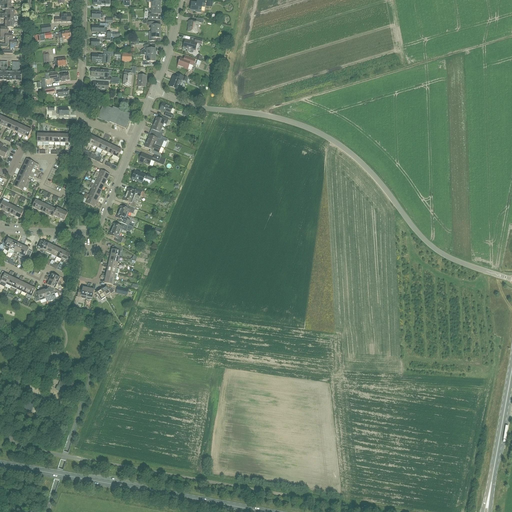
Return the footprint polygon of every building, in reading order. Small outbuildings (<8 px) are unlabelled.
[(151,8),(160,8),(160,2),(154,2),(153,0),(146,0),(146,2),(151,2),(151,8)] [(196,12),(200,13),(201,6),(204,7),(205,0),(201,0),(196,0),(197,3),(191,3),(190,10),(196,11),(196,12)] [(151,8),(148,8),(148,12),(149,12),(149,18),(148,18),(148,20),(159,20),(159,15),(160,15),(160,8),(151,8)] [(188,25),(189,25),(188,31),(197,33),(198,23),(203,24),(204,20),(196,18),(196,22),(189,21),(188,25)] [(151,28),(151,32),(160,32),(160,25),(155,25),(155,22),(148,22),(148,25),(149,25),(149,28),(151,28)] [(100,26),(92,26),(92,32),(106,33),(106,24),(100,24),(100,26)] [(42,33),(51,31),(51,25),(41,26),(42,33)] [(8,34),(8,28),(0,28),(0,38),(0,37),(0,41),(2,41),(3,40),(3,38),(5,38),(5,34),(8,34)] [(62,34),(59,34),(60,38),(62,38),(63,40),(71,39),(71,38),(70,31),(61,32),(62,34)] [(151,32),(149,32),(149,41),(155,41),(155,38),(160,38),(160,32),(151,32)] [(0,44),(0,47),(7,48),(8,46),(8,45),(10,45),(10,41),(13,41),(13,34),(8,34),(5,34),(5,38),(5,44),(0,44)] [(188,51),(190,53),(191,53),(192,53),(193,51),(195,51),(197,44),(201,45),(202,40),(195,38),(190,37),(189,41),(185,39),(183,48),(183,49),(185,50),(185,48),(187,49),(188,51)] [(13,41),(10,41),(10,45),(10,51),(4,51),(4,54),(13,54),(13,51),(15,51),(15,47),(18,47),(18,41),(13,41)] [(146,56),(156,55),(156,50),(155,49),(155,46),(150,45),(144,45),(144,49),(144,50),(141,52),(141,56),(146,56)] [(131,54),(122,53),(122,62),(131,62),(131,54)] [(102,62),(105,62),(105,63),(109,64),(110,56),(104,56),(104,55),(102,55),(100,55),(100,54),(97,54),(97,55),(92,54),(92,62),(97,62),(97,64),(100,64),(100,62),(102,62)] [(156,63),(156,55),(146,56),(146,62),(143,62),(143,66),(149,66),(150,66),(151,64),(156,63)] [(179,61),(177,65),(184,67),(184,68),(187,70),(189,65),(193,66),(195,59),(188,57),(188,56),(185,55),(184,59),(180,58),(179,61)] [(66,64),(66,62),(65,62),(65,58),(54,59),(55,68),(58,68),(58,66),(66,65),(66,64)] [(92,70),(90,70),(90,72),(91,73),(91,76),(106,77),(106,80),(111,81),(119,81),(119,78),(111,78),(111,77),(111,71),(92,69),(92,70)] [(124,73),(122,85),(124,85),(131,86),(132,78),(132,74),(131,74),(131,73),(132,71),(131,71),(125,70),(124,73)] [(57,76),(57,73),(48,74),(49,79),(55,79),(55,80),(55,83),(59,82),(59,81),(61,81),(61,82),(65,81),(69,80),(68,73),(60,74),(60,75),(57,76)] [(169,86),(177,90),(181,80),(186,82),(187,78),(176,74),(175,77),(173,76),(169,86)] [(137,87),(145,88),(146,76),(139,75),(137,87)] [(109,83),(93,82),(93,89),(105,90),(108,90),(109,83)] [(57,90),(58,97),(60,97),(64,97),(64,96),(68,96),(68,89),(57,90)] [(162,103),(159,110),(166,113),(164,116),(171,118),(172,114),(170,113),(172,107),(162,103)] [(109,123),(109,122),(126,129),(132,114),(113,107),(112,108),(103,104),(97,118),(109,123)] [(64,115),(68,115),(68,114),(69,113),(69,112),(68,112),(68,108),(60,108),(59,109),(57,109),(57,115),(59,115),(59,116),(63,116),(64,115)] [(154,123),(162,127),(164,123),(166,124),(169,119),(162,116),(161,119),(156,117),(154,123)] [(10,121),(5,118),(2,126),(7,128),(10,121)] [(10,121),(7,128),(12,131),(16,123),(10,121)] [(21,125),(16,123),(12,131),(17,133),(21,125)] [(154,123),(151,129),(156,131),(155,134),(161,137),(164,131),(161,130),(162,127),(154,123)] [(21,125),(17,133),(23,136),(26,128),(21,125)] [(31,130),(26,128),(23,136),(28,138),(31,130)] [(153,137),(149,135),(147,141),(155,145),(161,147),(164,141),(165,142),(167,141),(168,139),(161,137),(155,134),(153,137)] [(92,145),(96,138),(90,135),(87,143),(92,145)] [(101,140),(96,138),(92,145),(97,148),(101,140)] [(97,148),(102,150),(106,143),(101,140),(97,148)] [(149,152),(154,154),(161,157),(160,153),(159,153),(161,147),(155,145),(147,141),(144,147),(150,150),(149,152)] [(102,150),(108,153),(111,145),(106,143),(102,150)] [(108,153),(113,155),(116,148),(111,145),(108,153)] [(116,148),(113,155),(118,158),(122,150),(116,148)] [(142,154),(138,163),(143,165),(144,163),(149,165),(151,160),(163,165),(166,159),(161,157),(154,154),(153,158),(142,154)] [(26,159),(24,164),(33,169),(34,166),(38,167),(39,165),(26,159)] [(30,174),(33,176),(35,174),(31,172),(33,169),(24,164),(21,170),(30,174)] [(21,170),(18,175),(27,180),(29,177),(32,178),(33,176),(30,174),(21,170)] [(101,170),(99,173),(96,172),(95,174),(98,176),(107,180),(110,174),(101,170)] [(145,176),(134,171),(131,181),(137,183),(138,181),(142,183),(144,178),(152,181),(155,176),(148,173),(147,176),(145,175),(145,176)] [(104,185),(107,180),(98,176),(95,174),(94,176),(97,178),(95,181),(104,185)] [(27,180),(18,175),(16,181),(25,185),(28,187),(29,184),(26,183),(27,180)] [(27,189),(28,187),(25,185),(16,181),(13,187),(22,191),(24,188),(27,189)] [(89,185),(93,187),(102,191),(104,185),(95,181),(94,184),(91,183),(89,185)] [(93,187),(89,185),(88,187),(92,189),(90,192),(99,196),(102,191),(93,187)] [(128,189),(125,195),(135,198),(139,200),(142,191),(136,189),(135,192),(128,189)] [(96,202),(99,196),(90,192),(89,195),(85,193),(84,196),(88,198),(87,198),(96,202)] [(129,206),(135,209),(137,203),(133,202),(135,198),(125,195),(123,200),(130,203),(129,206)] [(85,203),(94,207),(96,202),(87,198),(88,198),(84,196),(83,198),(86,200),(85,203)] [(32,208),(37,210),(41,203),(35,200),(32,208)] [(41,203),(37,210),(42,213),(46,205),(41,203)] [(9,214),(13,207),(8,204),(4,212),(9,214)] [(42,213),(47,215),(51,208),(46,205),(42,213)] [(121,206),(118,212),(128,216),(129,213),(133,214),(135,209),(134,208),(129,206),(128,209),(121,206)] [(15,217),(18,209),(13,207),(9,214),(15,217)] [(47,215),(53,218),(57,208),(56,210),(51,208),(47,215)] [(54,216),(59,218),(62,211),(57,208),(53,218),(54,216)] [(18,209),(15,217),(20,219),(24,212),(18,209)] [(68,213),(62,211),(59,218),(64,221),(68,213)] [(122,224),(128,226),(133,228),(134,225),(129,223),(130,221),(126,219),(128,216),(118,212),(116,218),(119,219),(117,222),(122,224)] [(113,224),(111,229),(120,233),(122,230),(126,232),(127,229),(132,231),(133,228),(128,226),(122,224),(120,226),(113,224)] [(120,233),(111,229),(109,235),(115,238),(114,241),(121,244),(123,238),(119,236),(120,233)] [(8,252),(13,241),(8,239),(7,240),(4,238),(2,243),(3,244),(2,245),(1,245),(0,246),(0,251),(1,252),(3,249),(8,252)] [(13,241),(8,252),(10,250),(14,252),(18,244),(13,241)] [(44,242),(43,243),(40,241),(37,247),(38,247),(37,249),(40,251),(40,250),(41,250),(40,252),(45,254),(46,252),(45,252),(49,244),(44,242)] [(18,244),(14,252),(19,254),(23,246),(18,244)] [(54,247),(49,244),(45,252),(46,252),(51,255),(54,247)] [(23,247),(19,254),(18,257),(27,261),(32,252),(28,250),(29,249),(23,246),(23,247)] [(54,247),(51,255),(56,257),(60,249),(54,247)] [(111,254),(108,253),(108,256),(110,257),(110,255),(119,257),(120,251),(118,251),(119,248),(112,247),(112,250),(111,254)] [(65,252),(60,249),(56,257),(61,260),(65,252)] [(61,260),(60,262),(63,263),(64,261),(66,262),(71,253),(69,253),(70,252),(66,250),(65,252),(61,260)] [(9,255),(7,259),(15,264),(17,260),(9,255)] [(64,264),(55,260),(56,259),(53,257),(51,263),(61,269),(64,264)] [(0,276),(0,285),(4,287),(6,284),(9,277),(10,276),(8,276),(4,274),(3,277),(0,276)] [(9,277),(6,284),(11,287),(15,279),(11,277),(12,275),(9,274),(9,275),(8,276),(10,276),(9,277)] [(57,284),(60,278),(52,274),(50,278),(48,277),(46,280),(49,281),(49,280),(50,280),(57,284)] [(16,289),(20,281),(15,279),(11,287),(16,289)] [(17,288),(16,289),(21,292),(25,284),(21,282),(22,280),(19,279),(19,281),(20,281),(17,288)] [(55,289),(57,284),(50,280),(49,280),(49,281),(47,285),(49,286),(54,289),(55,289)] [(26,294),(30,286),(29,286),(25,284),(21,292),(26,294)] [(30,286),(26,294),(32,297),(34,291),(36,289),(32,287),(33,285),(30,284),(29,286),(30,286)] [(112,286),(112,285),(107,284),(106,286),(101,290),(106,297),(114,292),(112,288),(112,286)] [(48,289),(42,290),(43,294),(45,299),(46,302),(56,299),(53,291),(54,289),(49,286),(48,289)] [(94,290),(90,289),(90,286),(87,286),(87,288),(88,288),(88,292),(86,297),(86,299),(87,299),(87,300),(89,300),(90,300),(92,300),(92,298),(94,292),(94,290)] [(86,297),(88,292),(88,288),(87,288),(82,287),(82,290),(79,289),(77,297),(81,298),(81,297),(82,298),(85,299),(86,298),(86,299),(86,297)] [(127,297),(128,290),(117,287),(116,295),(127,297)] [(32,297),(34,298),(36,302),(45,299),(43,294),(42,290),(37,292),(34,291),(32,297)] [(96,293),(94,292),(92,298),(95,299),(98,296),(101,300),(106,297),(101,290),(96,293)] [(58,373),(66,376),(69,370),(60,367),(58,373)] [(60,381),(58,387),(71,392),(74,386),(60,381)]
